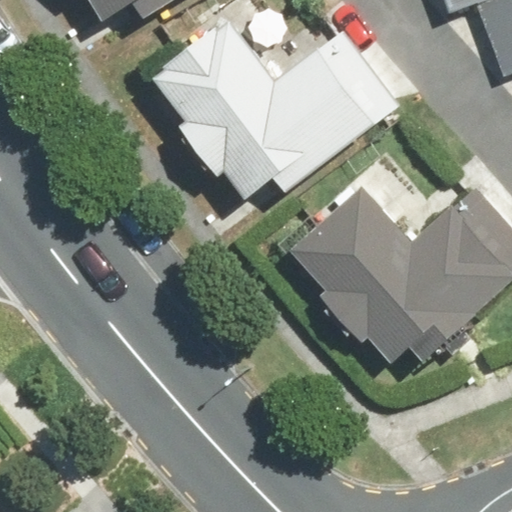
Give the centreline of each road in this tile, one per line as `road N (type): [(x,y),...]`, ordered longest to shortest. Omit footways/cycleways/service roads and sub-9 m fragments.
road 1 (residential): [(292,511),(0,177)]
road 2 (residential): [(511,195),(374,0)]
